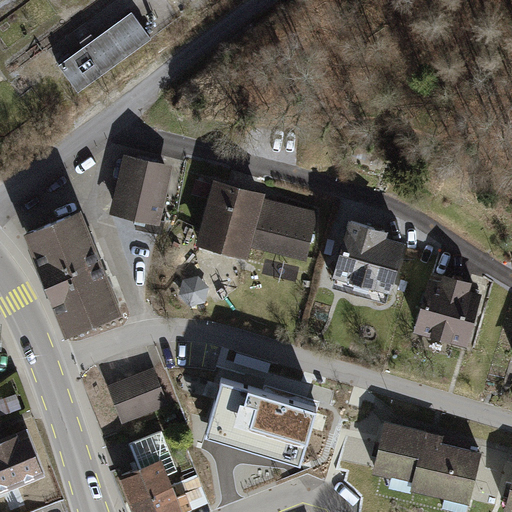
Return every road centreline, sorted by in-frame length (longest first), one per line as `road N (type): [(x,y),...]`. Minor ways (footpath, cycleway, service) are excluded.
road 1 (residential): [(46,366),(156,328),(222,333),(511,421)]
road 2 (residential): [(100,126),(340,186),(511,280)]
road 3 (residential): [(100,126),(263,0)]
road 4 (tertiary): [(46,366),(94,511)]
road 5 (residential): [(0,194),(100,126)]
